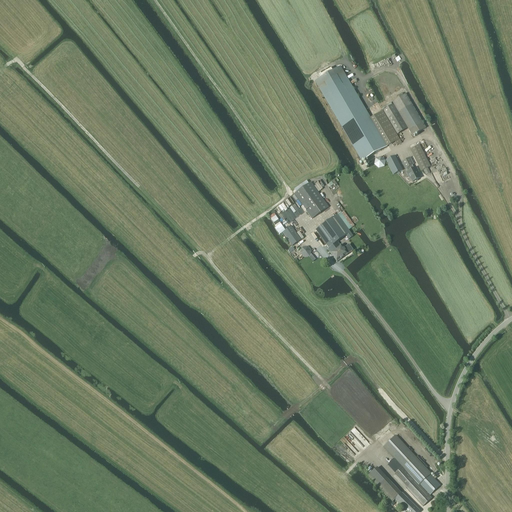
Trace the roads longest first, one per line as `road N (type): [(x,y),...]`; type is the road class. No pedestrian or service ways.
road 1 (track): [(206,258),(287,190),(153,0)]
road 2 (track): [(373,460),(376,438),(201,253),(193,257)]
road 3 (track): [(201,253),(17,60),(6,65)]
road 4 (unclassified): [(447,511),(451,406),(473,355),(511,317)]
road 5 (track): [(428,138),(399,74),(354,74),(314,0)]
